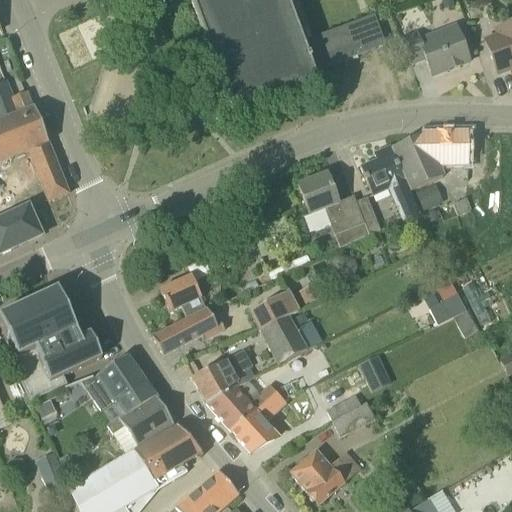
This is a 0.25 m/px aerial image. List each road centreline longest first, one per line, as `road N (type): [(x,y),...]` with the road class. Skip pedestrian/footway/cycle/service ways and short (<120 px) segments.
road 1 (tertiary): [(106,226),(343,127),(418,113),(511,115)]
road 2 (unclassified): [(269,511),(174,404),(82,238)]
road 3 (tertiary): [(106,226),(18,10)]
